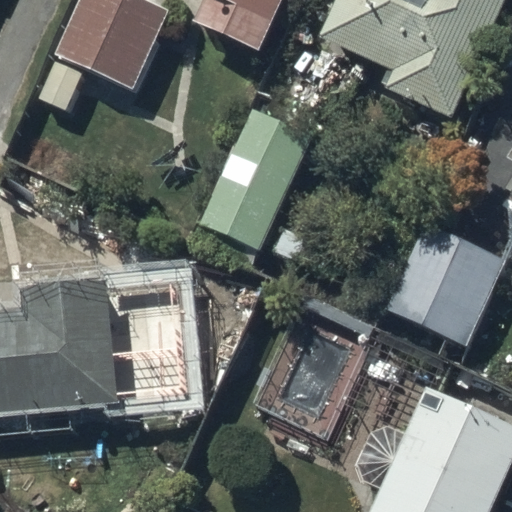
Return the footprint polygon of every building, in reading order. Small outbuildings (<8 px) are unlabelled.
[(139,98),(175,20),(131,0),(88,0),(60,63),(139,98)] [(291,0),(211,0),(200,26),(267,55),(291,0)] [(511,0),(344,0),(324,44),(398,79),(391,93),(462,126),(511,19),(511,0)] [(259,120),(207,232),(264,259),(268,250),(323,275),(334,253),(281,229),(319,148),(259,120)] [(511,267),(511,266),(433,228),(392,313),(472,350),(511,267)] [(237,273),(186,251),(166,297),(217,319),(237,273)] [(36,322),(0,324),(0,419),(127,411),(127,402),(158,400),(151,302),(118,304),(117,286),(34,292),(36,322)] [(500,511),(511,486),(511,426),(436,392),(380,511),(500,511)]
